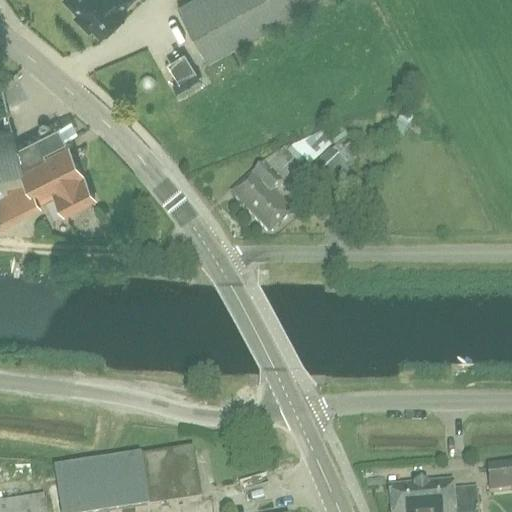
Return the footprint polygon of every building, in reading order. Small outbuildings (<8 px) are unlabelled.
[(61,0),(75,14),(72,17),(89,35),(92,32),(98,38),(128,10),(127,8),(134,0),(61,0)] [(208,63),(321,0),(194,0),(178,9),(208,63)] [(196,73),(178,84),(174,87),(181,98),(203,85),(196,73)] [(68,137),(80,133),(76,120),(64,124),(68,137)] [(44,153),(65,142),(58,127),(51,131),(48,125),(44,123),(40,125),(38,130),(41,136),(17,148),(12,129),(0,131),(0,178),(22,173),(22,172),(47,159),(44,153)] [(292,148),(283,149),(300,166),(304,162),(309,168),(331,147),(322,134),(322,133),(292,148)] [(22,172),(22,173),(27,182),(0,194),(0,221),(38,202),(33,192),(49,184),(64,215),(95,199),(84,177),(82,178),(80,173),(81,173),(65,142),(44,153),(47,159),(22,172)] [(329,183),(345,168),(331,153),(315,169),(329,183)] [(250,214),(274,192),(282,183),(264,164),(256,172),(231,195),(250,214)] [(250,214),(269,234),(293,212),(274,192),(250,214)] [(61,511),(130,511),(200,501),(192,452),(55,473),(61,511)] [(489,494),(511,491),(511,464),(486,467),(489,494)] [(452,492),(451,485),(389,490),(391,511),(477,511),(475,490),(452,492)] [(0,511),(45,511),(43,498),(0,504),(0,511)]
